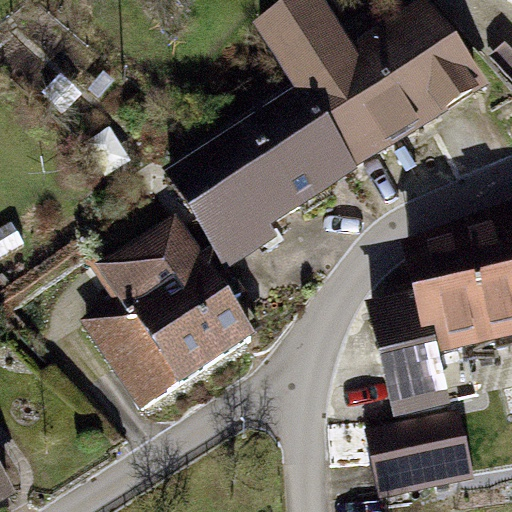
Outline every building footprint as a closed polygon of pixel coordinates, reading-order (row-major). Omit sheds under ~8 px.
[(266,36),(306,98),(352,173),(480,93),(427,17),(349,66),(309,8),(266,36)] [(352,173),(306,98),(176,181),(223,258),(352,173)] [(100,263),(125,304),(199,261),(185,240),(193,235),(177,208),(92,261),(95,266),(100,263)] [(377,320),(401,419),(450,408),(439,359),(511,341),(511,223),(412,263),(422,310),(377,320)] [(125,304),(89,326),(144,413),(252,340),(232,311),(246,301),(218,260),(205,270),(199,261),(125,304)] [(460,416),(369,433),(381,495),(469,479),(473,468),(460,416)] [(0,476),(0,501),(11,495),(0,476)]
